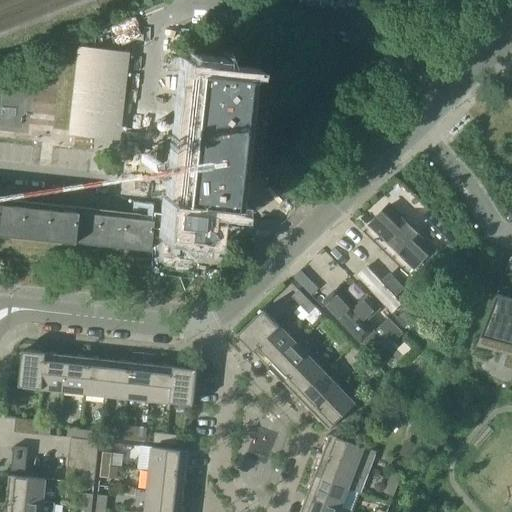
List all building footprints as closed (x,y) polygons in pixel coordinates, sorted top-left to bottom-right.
[(78,51),(70,131),(92,134),(93,127),(115,130),(122,62),(100,60),(101,53),(78,51)] [(179,232),(186,232),(188,233),(187,240),(187,241),(211,244),(212,235),(213,228),(214,215),(215,210),(216,203),(218,203),(223,203),(225,184),(226,177),(234,97),(237,73),(217,70),(206,69),(206,65),(206,63),(193,62),(193,64),(192,68),(190,67),(190,68),(186,97),(178,178),(175,198),(180,199),(179,205),(169,204),(168,204),(168,205),(167,205),(167,206),(166,215),(166,217),(166,218),(167,219),(178,220),(181,220),(180,231),(179,232)] [(0,235),(148,251),(151,220),(136,219),(136,221),(125,220),(125,218),(111,216),(110,218),(100,217),(100,215),(85,213),(85,215),(74,214),(74,212),(59,210),(59,213),(48,211),(49,209),(34,208),(34,210),(23,209),(23,206),(8,205),(8,207),(0,206),(0,235)] [(370,225),(413,268),(433,248),(389,206),(370,225)] [(448,237),(434,223),(426,232),(440,246),(448,237)] [(396,298),(406,289),(391,273),(381,282),(367,267),(358,276),(392,313),(402,304),(396,298)] [(292,296),(301,305),(307,299),(298,290),(292,296)] [(361,343),(373,331),(365,322),(379,309),(367,296),(352,309),(335,291),(323,302),(361,343)] [(477,345),(500,351),(511,318),(511,298),(497,295),(477,345)] [(307,299),(301,305),(310,314),(316,308),(307,299)] [(412,303),(396,319),(404,328),(421,312),(412,303)] [(237,335),(253,351),(279,326),(263,310),(237,335)] [(511,354),(511,318),(500,351),(511,354)] [(322,327),(331,336),(337,330),(329,321),(322,327)] [(393,325),(369,348),(377,357),(379,355),(386,348),(391,344),(393,342),(391,340),(400,332),(393,325)] [(253,351),(268,367),(294,341),(279,326),(253,351)] [(337,330),(331,336),(340,345),(346,339),(337,330)] [(268,367),(283,382),(309,357),(294,341),(268,367)] [(404,357),(391,344),(386,348),(399,362),(404,357)] [(19,387),(42,389),(46,353),(23,351),(19,387)] [(352,358),(361,367),(367,361),(359,352),(352,358)] [(42,389),(64,391),(67,356),(46,353),(42,389)] [(64,391),(85,394),(89,358),(67,356),(64,391)] [(283,382),(299,398),(324,373),(309,357),(283,382)] [(85,394),(107,396),(110,360),(89,358),(85,394)] [(107,396),(128,398),(132,363),(110,360),(107,396)] [(367,361),(361,367),(370,376),(376,370),(367,361)] [(128,398),(149,401),(153,365),(132,363),(128,398)] [(149,401),(171,403),(175,367),(153,365),(149,401)] [(175,367),(171,403),(193,405),(197,370),(175,367)] [(299,398),(314,414),(339,388),(324,373),(299,398)] [(339,388),(314,414),(329,430),(355,405),(339,388)] [(37,435),(38,426),(38,421),(15,419),(14,432),(37,435)] [(427,421),(420,421),(412,422),(409,432),(422,437),(427,421)] [(38,426),(37,435),(49,436),(50,427),(38,426)] [(67,438),(71,438),(79,439),(80,431),(68,429),(67,438)] [(111,438),(123,439),(124,430),(112,429),(111,438)] [(124,430),(123,439),(136,441),(137,432),(124,430)] [(80,431),(79,439),(92,440),(93,432),(80,431)] [(153,443),(166,444),(167,435),(154,434),(153,443)] [(330,434),(322,455),(367,473),(374,454),(363,450),(364,447),(330,434)] [(167,435),(166,444),(179,445),(180,436),(167,435)] [(71,438),(69,449),(97,452),(99,441),(92,440),(79,439),(71,438)] [(401,452),(408,455),(414,457),(418,445),(406,441),(401,452)] [(13,446),(11,470),(25,472),(27,448),(13,446)] [(137,468),(150,470),(186,473),(188,451),(152,447),(139,446),(137,468)] [(69,449),(68,460),(96,463),(97,452),(69,449)] [(102,452),(101,465),(110,466),(111,453),(102,452)] [(322,455),(314,476),(348,489),(359,493),(367,473),(322,455)] [(68,460),(67,471),(95,474),(96,463),(68,460)] [(110,466),(101,465),(100,477),(108,478),(110,466)] [(150,470),(148,491),(183,495),(186,473),(150,470)] [(394,470),(390,481),(398,485),(402,473),(394,470)] [(95,474),(67,471),(66,481),(94,484),(95,474)] [(9,475),(7,499),(43,502),(45,479),(9,475)] [(314,476),(307,496),(340,509),(348,489),(314,476)] [(398,485),(390,481),(385,493),(393,496),(398,485)] [(148,491),(145,511),(181,511),(183,495),(148,491)] [(84,494),(83,506),(91,507),(93,495),(84,494)] [(98,495),(96,508),(105,509),(106,496),(98,495)] [(339,511),(340,509),(307,496),(300,511),(339,511)] [(7,499),(5,511),(53,511),(55,503),(43,502),(7,499)]
